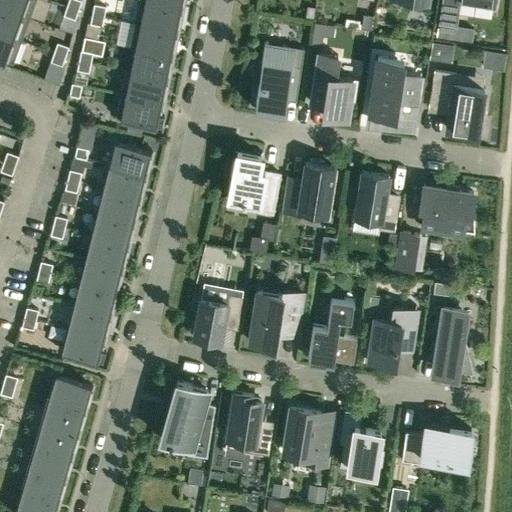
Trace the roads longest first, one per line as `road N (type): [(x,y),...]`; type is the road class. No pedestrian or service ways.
road 1 (residential): [(493,400),(146,344)]
road 2 (residential): [(505,166),(200,112)]
road 3 (residential): [(146,344),(200,112)]
road 4 (residential): [(97,511),(146,344)]
